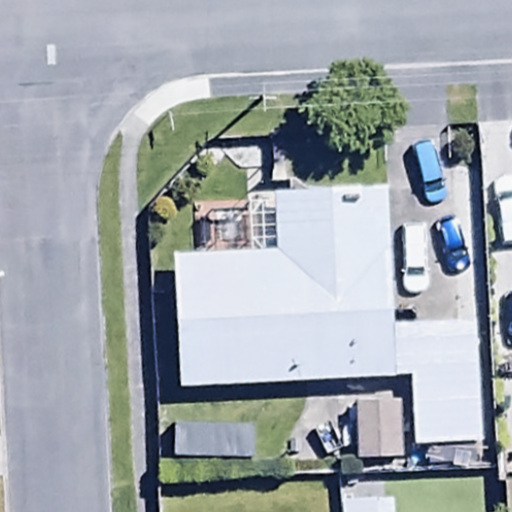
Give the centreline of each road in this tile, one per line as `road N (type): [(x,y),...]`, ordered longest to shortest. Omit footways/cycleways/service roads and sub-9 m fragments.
road 1 (residential): [(28,12),(53,511)]
road 2 (unclassified): [(28,12),(286,0)]
